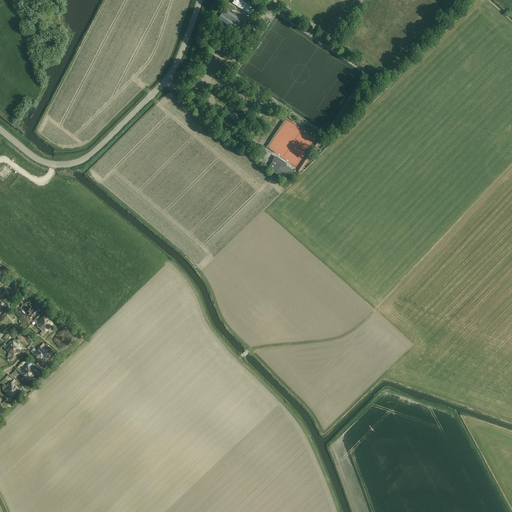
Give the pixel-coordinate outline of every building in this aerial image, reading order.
[(240,0),(234,0),(232,3),(252,17),(257,11),(240,0)] [(225,9),(218,18),(236,30),(242,20),(235,15),(236,14),(233,12),(232,14),(225,9)] [(289,180),(295,172),(286,166),(284,166),(283,167),(273,160),(269,167),(273,170),(272,171),(278,176),(280,174),(289,180)] [(8,169),(1,176),(5,179),(4,180),(6,181),(8,179),(7,178),(12,172),(8,169)] [(13,183),(11,186),(13,187),(13,186),(18,189),(23,180),(18,178),(14,184),(13,183)] [(23,180),(18,189),(22,191),(21,192),(23,193),(25,190),(23,189),(27,183),(23,180)] [(28,195),(28,198),(30,198),(30,197),(35,199),(37,189),(32,188),(30,195),(28,195)] [(47,197),(47,200),(49,201),(49,200),(54,201),(56,191),(51,190),(49,198),(47,197)] [(69,203),(67,205),(69,206),(73,209),(80,201),(76,198),(71,204),(69,203)] [(80,201),(73,209),(77,212),(76,213),(78,214),(80,212),(78,210),(83,205),(80,201)] [(84,216),(82,218),(84,219),(88,222),(95,214),(91,211),(86,217),(84,216)] [(95,214),(88,222),(92,225),(91,226),(93,227),(95,225),(93,223),(98,218),(95,214)] [(44,230),(43,233),(45,234),(45,233),(50,235),(54,226),(49,224),(46,231),(44,230)] [(99,229),(97,231),(99,232),(103,235),(110,227),(106,224),(101,230),(99,229)] [(54,226),(50,235),(54,237),(54,238),(56,238),(57,236),(55,235),(58,228),(54,226)] [(110,227),(103,235),(107,238),(106,239),(108,240),(110,238),(108,237),(113,231),(110,227)] [(26,231),(23,235),(30,242),(33,238),(34,239),(35,237),(33,235),(32,237),(26,231)] [(23,235),(19,239),(25,244),(24,246),(26,248),(28,246),(27,245),(30,242),(23,235)] [(62,241),(60,243),(62,244),(63,244),(66,247),(73,239),(69,236),(64,242),(62,241)] [(114,242),(112,244),(114,246),(115,245),(118,248),(125,241),(121,237),(116,243),(114,242)] [(73,239),(66,247),(70,250),(69,251),(71,252),(73,250),(71,248),(77,243),(73,239)] [(125,241),(118,248),(122,251),(121,252),(123,253),(125,251),(123,250),(129,244),(125,241)] [(13,247),(9,251),(17,257),(20,253),(21,254),(22,252),(20,250),(18,252),(13,247)] [(78,254),(76,256),(77,257),(78,257),(81,260),(88,252),(84,249),(79,255),(78,254)] [(129,255),(128,257),(129,259),(130,258),(133,261),(140,254),(136,250),(131,256),(129,255)] [(9,251),(6,254),(12,259),(11,261),(13,263),(14,261),(17,257),(9,251)] [(88,252),(81,260),(85,263),(84,264),(86,265),(88,263),(87,262),(92,256),(88,252)] [(140,254),(133,261),(137,264),(136,265),(138,266),(140,264),(139,263),(144,257),(140,254)] [(93,267),(91,269),(92,271),(93,270),(96,273),(103,266),(99,262),(94,268),(93,267)] [(103,266),(96,273),(100,276),(100,277),(101,278),(103,276),(102,275),(107,269),(103,266)] [(108,280),(106,282),(107,284),(108,283),(112,286),(118,279),(114,275),(109,281),(108,280)] [(118,279),(112,286),(115,289),(115,290),(116,291),(118,289),(117,288),(122,282),(118,279)] [(36,317),(44,307),(34,298),(25,308),(36,317)] [(56,327),(52,324),(46,318),(44,320),(46,322),(44,324),(46,326),(48,324),(50,326),(50,325),(54,328),(56,327)] [(36,325),(38,326),(37,327),(42,331),(44,328),(42,326),(44,324),(42,322),(40,324),(38,323),(35,320),(33,321),(37,324),(36,325)] [(42,335),(45,332),(50,326),(48,324),(46,326),(44,324),(42,326),(44,328),(42,331),(40,334),(42,335)] [(24,351),(21,348),(15,343),(17,341),(18,342),(20,339),(19,338),(17,341),(13,345),(15,347),(13,349),(15,351),(17,349),(19,350),(23,353),(24,351)] [(15,339),(7,347),(9,349),(11,347),(13,349),(15,347),(13,345),(17,341),(15,339)] [(40,346),(35,352),(34,353),(36,354),(38,352),(41,354),(43,352),(40,350),(42,348),(44,346),(45,345),(44,343),(41,347),(40,346)] [(2,346),(9,352),(8,356),(7,357),(8,358),(13,353),(11,351),(13,349),(11,347),(9,349),(7,347),(4,344),(2,346)] [(48,354),(42,348),(40,350),(43,352),(41,354),(43,356),(45,354),(47,356),(48,354)] [(11,360),(19,350),(17,349),(15,351),(13,349),(11,351),(13,353),(8,358),(9,359),(9,358),(11,360)] [(33,355),(39,360),(41,358),(39,356),(41,354),(38,352),(36,354),(34,353),(35,352),(32,350),(30,352),(33,354),(33,355)] [(38,366),(41,362),(47,356),(45,354),(43,356),(41,354),(39,356),(41,358),(39,360),(35,364),(38,366)] [(31,361),(22,371),(24,373),(26,371),(28,373),(30,371),(28,369),(30,367),(33,363),(31,361)] [(36,372),(30,367),(28,369),(30,371),(28,373),(30,375),(32,373),(34,374),(36,372)] [(20,373),(26,379),(27,379),(28,377),(26,375),(28,373),(26,371),(24,373),(22,371),(19,368),(17,370),(20,373)] [(27,383),(34,374),(32,373),(30,375),(28,373),(26,375),(28,377),(27,379),(26,379),(25,381),(27,383)] [(6,388),(6,389),(8,391),(9,389),(12,390),(13,388),(11,387),(16,381),(14,380),(11,383),(6,388)] [(16,382),(16,381),(11,387),(13,388),(12,390),(13,392),(15,390),(17,392),(19,390),(13,385),(16,382)] [(2,390),(4,391),(10,396),(12,394),(10,392),(12,390),(9,389),(8,391),(4,387),(2,390)]
